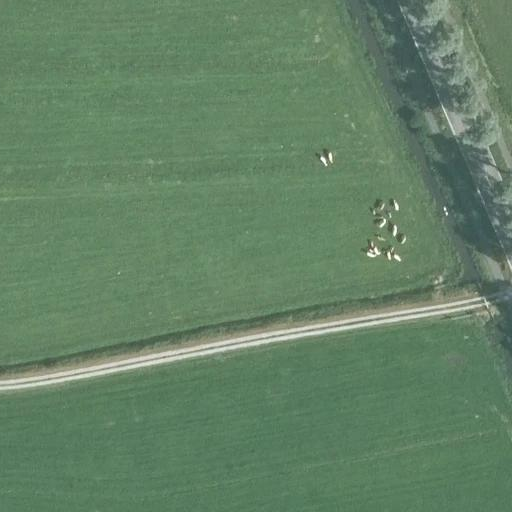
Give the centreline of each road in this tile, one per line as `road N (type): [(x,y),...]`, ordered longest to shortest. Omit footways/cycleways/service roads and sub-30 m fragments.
road 1 (track): [(0,384),(511,295)]
road 2 (tertiary): [(511,234),(412,0)]
